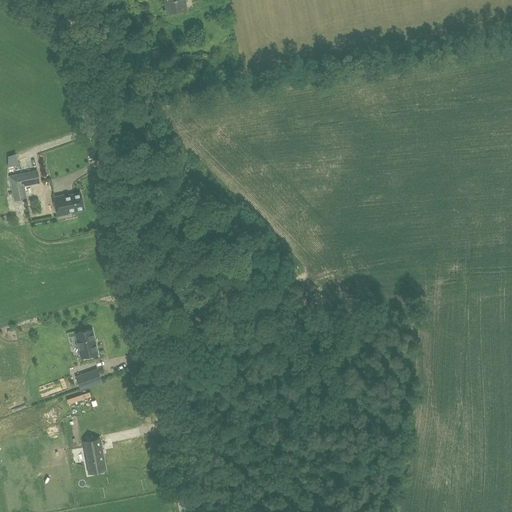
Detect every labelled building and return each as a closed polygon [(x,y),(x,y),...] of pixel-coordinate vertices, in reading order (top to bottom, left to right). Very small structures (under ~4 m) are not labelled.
[(165,0),(168,13),(186,10),(184,0),(165,0)] [(14,200),(26,198),(24,186),(39,183),(37,171),(9,176),(14,200)] [(68,213),(84,210),(81,193),(66,196),(65,195),(53,198),(57,217),(68,214),(68,213)] [(91,330),(76,333),(81,358),(97,354),(91,330)] [(96,371),(76,378),(80,389),(101,381),(96,371)] [(138,420),(127,382),(121,383),(118,373),(102,378),(105,390),(117,386),(127,423),(138,420)] [(100,439),(84,442),(90,470),(105,467),(100,439)]
